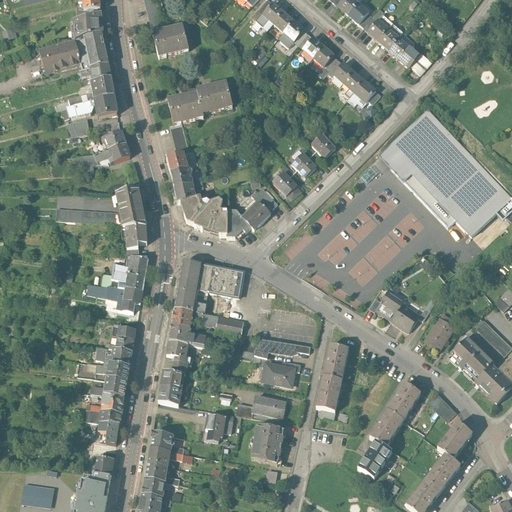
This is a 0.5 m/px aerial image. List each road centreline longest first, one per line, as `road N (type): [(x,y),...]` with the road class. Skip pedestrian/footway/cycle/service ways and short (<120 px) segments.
road 1 (residential): [(247,261),(418,368),(455,398),(487,443)]
road 2 (tertiary): [(123,511),(167,237)]
road 3 (tertiary): [(167,237),(115,0)]
road 4 (residential): [(247,261),(411,99)]
road 5 (residential): [(294,0),(411,99)]
road 6 (residential): [(411,99),(492,0)]
